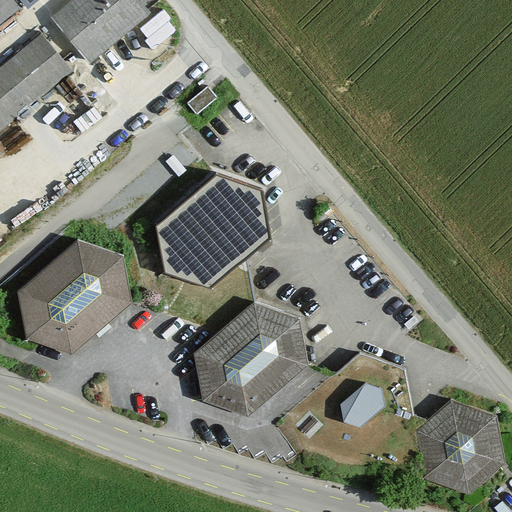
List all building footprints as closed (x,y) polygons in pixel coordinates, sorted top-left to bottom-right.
[(0,0),(0,43),(51,0),(0,0)] [(133,0),(86,0),(59,23),(100,71),(155,24),(133,0)] [(0,79),(0,143),(75,74),(44,40),(0,79)] [(161,234),(165,272),(213,290),(277,244),(262,196),(220,178),(161,234)] [(81,246),(22,293),(34,350),(83,361),(137,307),(131,262),(81,246)] [(250,304),(187,353),(191,397),(245,414),(304,369),(299,323),(250,304)] [(392,467),(411,412),(402,366),(355,350),(269,422),(392,467)] [(494,413),(445,398),(422,417),(411,412),(392,467),(466,493),(501,465),(494,413)]
